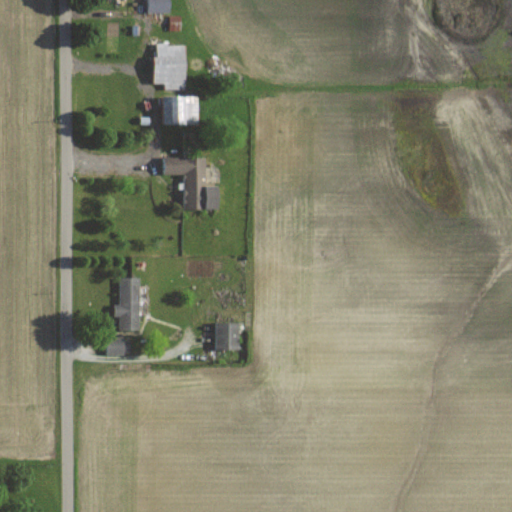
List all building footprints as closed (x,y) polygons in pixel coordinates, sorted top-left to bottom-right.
[(147,0),(148,14),(170,14),(170,0),(147,0)] [(154,86),(185,86),(185,45),(154,45),(154,86)] [(197,98),(162,98),(162,125),(197,125),(197,98)] [(204,158),(163,158),(163,175),(183,175),(183,210),(218,210),(218,187),(204,187),(204,158)] [(140,278),(119,278),(119,306),(117,306),(117,331),(140,331),(140,278)] [(239,324),(217,324),(217,351),(239,351),(239,324)] [(129,338),(107,338),(107,355),(129,355),(129,338)]
